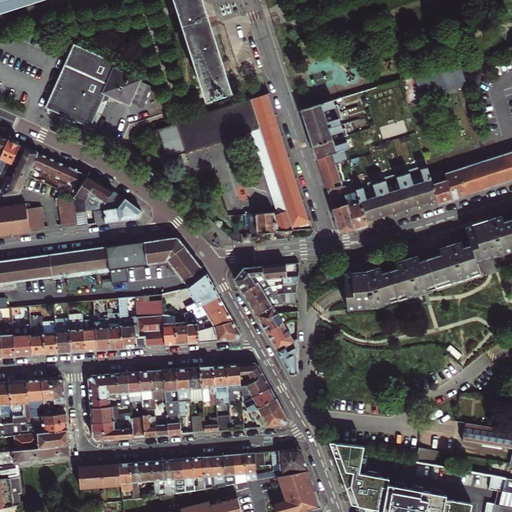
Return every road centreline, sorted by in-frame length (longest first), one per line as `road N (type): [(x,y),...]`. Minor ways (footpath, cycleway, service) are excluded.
road 1 (residential): [(303,428),(279,437),(83,452),(74,364)]
road 2 (residential): [(331,244),(252,0)]
road 3 (tertiary): [(0,116),(112,169),(169,211)]
road 4 (residential): [(511,196),(374,239),(331,244)]
road 5 (residential): [(74,364),(258,349)]
road 6 (residential): [(169,211),(151,227),(0,249)]
road 7 (residential): [(208,261),(331,244)]
